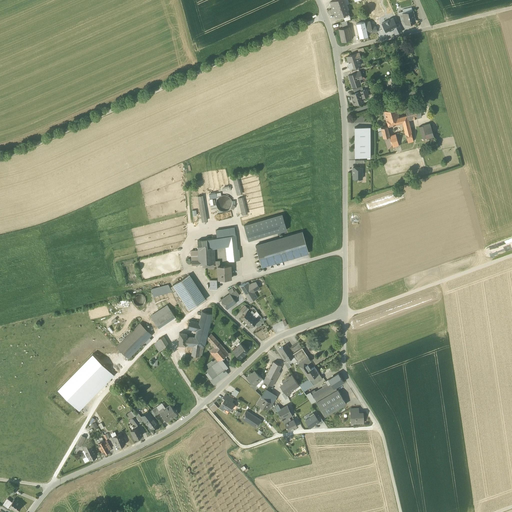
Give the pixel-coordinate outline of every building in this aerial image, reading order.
[(334,0),(330,2),(333,9),(345,5),(343,0),(334,0)] [(348,12),(345,5),(333,9),(336,17),(342,14),(348,12)] [(415,22),(412,11),(403,13),(404,19),(406,24),(415,22)] [(393,18),(382,23),(386,31),(389,30),(390,30),(393,29),(397,27),(396,24),(393,18)] [(368,36),(367,33),(365,23),(364,22),(356,24),(359,38),(368,36)] [(370,22),(365,23),(367,33),(376,32),(376,27),(371,27),(370,22)] [(398,23),(396,24),(397,27),(393,29),(395,34),(402,31),(398,23)] [(339,29),(341,41),(350,39),(348,27),(343,28),(339,29)] [(350,67),(350,68),(352,67),(358,65),(360,64),(358,58),(360,57),(359,52),(347,56),(348,61),(350,67)] [(348,75),(352,86),(361,83),(359,78),(358,77),(361,76),(360,71),(359,71),(353,73),(348,75)] [(363,90),(360,92),(360,91),(354,93),(351,94),(354,104),(363,101),(362,98),(367,96),(364,90),(363,90)] [(406,115),(408,120),(422,117),(419,105),(404,109),(406,115)] [(384,112),(388,126),(402,122),(408,121),(408,120),(406,115),(398,117),(396,108),(384,112)] [(423,139),(427,138),(434,136),(430,123),(419,127),(423,139)] [(382,135),(383,138),(384,138),(389,136),(387,126),(381,128),(381,131),(382,135)] [(354,127),(355,157),(370,157),(370,127),(354,127)] [(413,141),(409,127),(404,128),(405,134),(408,143),(413,141)] [(384,138),(388,149),(399,146),(395,134),(389,136),(384,138)] [(434,136),(427,138),(429,145),(432,144),(433,146),(436,145),(435,144),(436,143),(434,136)] [(353,179),(362,179),(362,167),(353,167),(353,179)] [(233,178),(237,195),(242,194),(238,177),(233,178)] [(198,196),(202,221),(207,221),(203,195),(198,196)] [(231,208),(232,205),(232,202),(231,199),(228,196),(225,195),(222,195),(219,196),(217,199),(216,202),(216,205),(217,208),(219,210),(222,211),(225,211),(228,210),(231,208)] [(238,198),(242,215),(247,214),(243,197),(238,198)] [(282,214),(243,225),(248,241),(287,229),(282,214)] [(216,230),(217,237),(235,234),(234,227),(216,230)] [(256,245),(262,266),(308,253),(302,231),(275,239),(256,245)] [(213,247),(226,245),(236,243),(235,234),(217,237),(213,238),(213,247)] [(197,240),(198,250),(198,260),(191,260),(191,264),(205,264),(208,263),(206,239),(197,240)] [(238,248),(237,249),(226,250),(227,259),(229,260),(239,259),(238,248)] [(172,285),(189,310),(205,299),(189,274),(172,285)] [(239,285),(244,293),(252,288),(250,284),(248,282),(244,284),(239,285)] [(252,283),(250,284),(252,288),(253,291),(259,287),(255,282),(252,283)] [(168,284),(151,288),(153,296),(171,291),(168,284)] [(252,288),(244,293),(250,301),(257,297),(253,291),(252,288)] [(230,293),(234,299),(239,295),(235,289),(234,291),(230,293)] [(234,299),(230,293),(220,300),(227,309),(236,302),(234,299)] [(145,302),(145,298),(143,295),(139,294),(136,295),(133,298),(133,302),(135,305),(139,306),(143,305),(145,302)] [(153,321),(170,310),(167,305),(151,317),(153,321)] [(153,321),(158,327),(175,316),(170,310),(153,321)] [(202,311),(199,322),(197,330),(197,332),(197,333),(196,333),(196,334),(197,334),(197,337),(197,346),(200,346),(204,346),(212,313),(202,311)] [(244,320),(246,322),(252,315),(249,313),(247,311),(240,318),(244,321),(244,320)] [(255,318),(252,315),(246,322),(248,324),(251,327),(255,323),(257,320),(255,318)] [(187,328),(193,329),(195,321),(189,320),(187,328)] [(121,351),(128,358),(143,343),(149,337),(151,335),(140,323),(117,347),(121,351)] [(178,345),(186,345),(187,336),(187,333),(179,333),(178,345)] [(158,339),(163,348),(169,344),(163,336),(158,339)] [(193,346),(197,346),(197,337),(187,336),(186,345),(193,346)] [(163,348),(158,339),(154,344),(158,351),(163,348)] [(209,351),(212,354),(222,346),(216,340),(211,344),(214,347),(209,351)] [(298,342),(292,346),(289,348),(292,354),(296,352),(302,348),(298,342)] [(237,355),(240,358),(248,350),(240,343),(232,350),(235,353),(237,355)] [(199,356),(200,346),(197,346),(193,346),(191,355),(199,356)] [(228,353),(222,346),(212,354),(216,359),(218,361),(223,357),(228,353)] [(287,360),(294,356),(292,354),(289,348),(287,346),(284,348),(282,346),(279,349),(286,360),(287,361),(287,360)] [(296,360),(298,362),(307,356),(302,348),(296,352),(292,354),(294,356),(296,360)] [(169,356),(164,349),(160,352),(165,359),(169,356)] [(75,407),(110,371),(92,354),(58,389),(75,407)] [(298,362),(301,367),(307,363),(310,361),(311,361),(307,356),(298,362)] [(227,367),(225,364),(222,367),(218,361),(216,359),(210,364),(210,363),(204,367),(208,372),(213,379),(218,374),(225,369),(227,367)] [(273,362),(266,376),(274,380),(280,367),(281,366),(280,365),(273,362)] [(301,367),(305,373),(310,369),(307,363),(301,367)] [(314,366),(310,369),(305,373),(309,379),(318,372),(314,366)] [(221,378),(228,374),(225,369),(218,374),(221,378)] [(110,371),(75,407),(79,410),(114,375),(110,371)] [(253,383),(255,385),(262,378),(254,371),(252,374),(251,373),(247,378),(253,383)] [(213,385),(221,378),(218,374),(213,379),(208,372),(206,374),(213,385)] [(313,384),(322,378),(318,372),(309,379),(313,384)] [(331,384),(333,388),(334,388),(334,387),(333,386),(337,384),(338,385),(343,381),(338,373),(328,380),(331,384)] [(292,374),(288,377),(296,388),(299,385),(292,374)] [(275,380),(274,380),(266,376),(264,380),(263,382),(264,382),(272,386),(275,380)] [(290,392),(296,388),(288,377),(282,381),(284,385),(281,387),(285,393),(286,394),(290,392)] [(255,385),(258,388),(264,382),(263,382),(264,380),(262,378),(255,385)] [(303,382),(299,385),(303,391),(313,384),(309,379),(303,383),(303,382)] [(306,395),(311,403),(316,401),(316,402),(337,390),(336,388),(335,389),(334,388),(333,388),(331,384),(328,386),(327,383),(322,385),(324,388),(316,392),(312,395),(310,396),(309,393),(306,395)] [(266,389),(261,396),(272,403),(277,396),(266,389)] [(316,402),(325,416),(346,404),(338,389),(316,402)] [(272,403),(261,396),(257,403),(268,410),(272,403)] [(227,408),(229,410),(234,403),(232,402),(225,398),(225,399),(220,406),(226,410),(227,408)] [(162,403),(157,407),(160,412),(165,408),(162,403)] [(210,407),(214,412),(218,408),(214,403),(210,407)] [(160,412),(166,420),(172,416),(173,417),(176,414),(170,405),(165,408),(160,412)] [(277,411),(283,421),(287,418),(289,417),(292,415),(287,406),(281,409),(277,411)] [(152,410),(156,415),(160,412),(157,407),(152,410)] [(130,419),(135,415),(132,410),(127,414),(130,419)] [(241,419),(257,428),(261,421),(255,417),(254,419),(246,414),(247,412),(246,411),(241,419)] [(144,422),(145,421),(151,416),(149,412),(141,418),(142,420),(144,422)] [(356,421),(356,423),(363,422),(363,417),(362,412),(361,412),(358,413),(351,413),(351,421),(356,421)] [(138,413),(135,415),(130,419),(129,419),(131,421),(132,420),(136,425),(140,421),(142,420),(141,418),(138,413)] [(305,420),(310,427),(319,421),(317,418),(314,414),(310,417),(305,420)] [(157,424),(151,416),(145,421),(151,428),(157,424)] [(284,424),(288,431),(297,426),(293,419),(291,421),(289,422),(287,418),(283,421),(284,424)] [(135,438),(135,439),(142,435),(138,427),(131,431),(133,436),(134,438),(135,438)] [(121,433),(117,435),(113,436),(111,437),(113,441),(114,440),(115,442),(117,447),(125,444),(124,440),(122,441),(121,437),(122,437),(121,433)] [(77,444),(81,446),(85,438),(82,436),(77,444)] [(98,443),(104,454),(109,451),(108,449),(105,444),(103,440),(98,443)] [(92,446),(91,446),(89,443),(82,446),(84,450),(89,460),(97,456),(92,446)] [(89,460),(84,450),(83,450),(83,452),(81,454),(85,462),(89,460)] [(14,499),(11,502),(7,498),(3,504),(7,508),(8,506),(16,511),(22,505),(14,499)]
